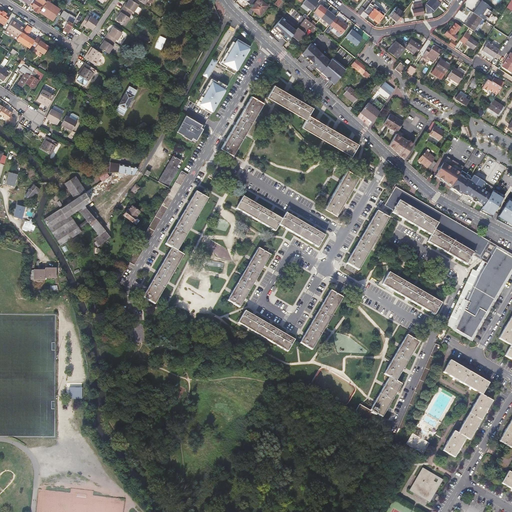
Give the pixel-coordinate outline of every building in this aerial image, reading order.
[(33,11),(37,14),(43,6),(46,2),(43,0),(36,0),(36,1),(33,0),(32,0),(29,5),(34,8),(35,9),(33,11)] [(133,0),(128,0),(127,2),(125,5),(124,5),(120,11),(121,12),(119,15),(116,19),(126,25),(130,18),(129,17),(133,11),(134,11),(139,4),(133,0)] [(257,0),(251,8),(261,16),(268,6),(260,0),(257,0)] [(311,11),(317,3),(313,0),(305,0),(303,4),(311,11)] [(437,5),(439,3),(435,0),(428,0),(425,5),(424,4),(426,14),(431,13),(433,11),(436,8),(437,5)] [(67,26),(63,30),(68,33),(76,20),(47,1),(46,2),(43,6),(40,12),(44,14),(45,14),(54,20),(57,16),(66,21),(64,24),(67,26)] [(485,4),(481,1),(473,13),(477,16),(485,4)] [(413,16),(424,14),(422,4),(413,5),(414,9),(412,9),(413,16)] [(487,6),(488,5),(485,4),(477,16),(482,19),(483,20),(485,17),(488,19),(492,13),(489,11),(491,8),(487,6)] [(329,25),(336,17),(320,5),(314,13),(329,25)] [(368,6),(363,12),(368,16),(373,9),(368,6)] [(397,7),(389,16),(397,21),(401,16),(404,13),(397,7)] [(382,17),(373,9),(368,16),(377,24),(382,17)] [(0,18),(2,20),(0,23),(4,25),(9,18),(5,16),(7,14),(3,11),(2,12),(0,10),(0,18)] [(464,26),(468,28),(473,32),(482,19),(477,16),(473,13),(464,26)] [(91,31),(98,22),(90,17),(90,18),(87,16),(81,25),(83,27),(84,26),(87,28),(91,31)] [(404,24),(404,19),(401,16),(397,21),(393,26),(404,24)] [(273,28),(288,41),(291,36),(295,31),(281,18),(273,28)] [(291,36),(298,41),(308,28),(312,32),(315,27),(312,24),(307,21),(305,19),(303,21),(300,25),(305,29),(303,32),(298,28),(295,31),(291,36)] [(24,28),(12,21),(7,29),(19,37),(20,34),(24,28)] [(451,27),(450,26),(444,34),(448,36),(448,35),(455,40),(457,36),(453,34),(458,26),(453,23),(451,27)] [(114,26),(111,30),(109,33),(108,32),(104,38),(105,39),(103,42),(100,46),(110,52),(114,45),(113,44),(117,38),(118,39),(123,32),(114,26)] [(352,28),(345,37),(356,46),(363,37),(352,28)] [(17,39),(19,37),(7,29),(5,32),(17,39)] [(30,33),(25,30),(21,35),(20,34),(19,37),(17,39),(17,40),(26,46),(29,42),(25,39),(30,33)] [(463,43),(472,50),(476,43),(468,37),(469,35),(465,33),(459,41),(463,43)] [(32,45),(36,48),(35,49),(44,54),(49,47),(44,43),(40,41),(41,40),(37,37),(32,45)] [(232,42),(219,64),(226,68),(225,70),(233,74),(235,70),(236,71),(248,50),(247,49),(248,47),(237,40),(234,44),(232,42)] [(420,47),(410,41),(405,49),(415,55),(420,47)] [(396,42),(388,52),(397,58),(405,49),(396,42)] [(330,62),(311,43),(305,50),(302,55),(330,81),(331,80),(335,83),(345,71),(340,67),(340,66),(338,64),(339,63),(332,58),(330,62)] [(482,51),(493,58),(498,51),(487,43),(482,51)] [(422,57),(432,64),(441,51),(432,45),(430,49),(428,47),(422,57)] [(96,65),(99,61),(98,61),(103,53),(93,47),(88,55),(86,53),(84,57),(96,65)] [(510,73),(511,70),(511,53),(509,52),(506,55),(507,56),(503,63),(502,62),(499,66),(510,73)] [(351,66),(366,78),(371,72),(356,59),(351,66)] [(201,74),(204,77),(213,62),(209,60),(201,74)] [(431,73),(440,79),(448,66),(439,60),(431,73)] [(90,80),(94,73),(95,73),(97,70),(86,62),(79,72),(90,80)] [(395,69),(402,74),(407,68),(400,62),(395,69)] [(20,70),(26,74),(19,85),(22,87),(25,83),(30,75),(34,69),(30,66),(29,69),(28,68),(28,67),(24,64),(20,70)] [(409,68),(408,68),(406,72),(411,76),(415,70),(410,66),(409,68)] [(0,78),(4,81),(9,73),(0,67),(0,78)] [(457,84),(463,75),(452,68),(447,77),(457,84)] [(30,75),(31,75),(26,83),(34,88),(39,81),(35,78),(37,74),(41,76),(39,78),(42,80),(44,76),(34,69),(30,75)] [(469,91),(473,93),(483,78),(479,75),(475,81),(474,80),(472,83),(473,84),(469,91)] [(488,86),(497,92),(503,82),(498,79),(494,77),(488,86)] [(217,84),(210,80),(197,102),(198,102),(200,103),(198,107),(209,114),(211,112),(212,112),(225,91),(223,91),(225,87),(218,82),(217,84)] [(371,94),(374,96),(380,88),(379,87),(383,83),(381,81),(371,94)] [(382,88),(387,93),(391,89),(385,84),(382,88)] [(129,86),(114,110),(121,114),(136,91),(129,86)] [(308,117),(312,110),(302,103),(284,93),(273,87),(266,99),(275,104),(305,121),(301,128),(323,141),(351,157),(358,146),(349,141),(333,131),(327,128),(316,122),(308,117)] [(349,88),(344,94),(353,103),(359,96),(349,88)] [(48,108),(55,95),(51,93),(51,94),(43,90),(37,100),(45,104),(44,106),(48,108)] [(458,95),(455,100),(465,106),(470,98),(460,92),(459,95),(458,95)] [(220,150),(232,157),(246,134),(263,104),(251,97),(245,107),(235,124),(225,141),(220,150)] [(503,107),(492,100),(485,111),(496,117),(497,115),(498,116),(503,107)] [(360,113),(372,123),(383,106),(379,103),(375,110),(367,104),(360,113)] [(6,113),(4,115),(8,118),(5,121),(9,124),(13,118),(10,115),(11,113),(3,106),(2,107),(1,109),(6,113)] [(63,114),(52,108),(47,118),(51,120),(58,124),(63,114)] [(62,125),(69,128),(73,131),(80,118),(79,116),(74,113),(72,114),(71,117),(67,115),(62,125)] [(385,125),(397,132),(403,123),(391,115),(385,125)] [(195,141),(204,126),(201,125),(201,126),(188,119),(189,118),(186,116),(178,129),(184,133),(183,136),(182,137),(190,141),(191,139),(195,141)] [(429,134),(438,140),(442,132),(433,127),(429,134)] [(402,138),(396,134),(389,145),(395,149),(402,138)] [(394,151),(400,154),(399,155),(404,159),(413,144),(409,140),(408,142),(402,138),(395,149),(394,151)] [(50,139),(44,149),(56,156),(60,148),(62,145),(50,139)] [(418,161),(431,172),(436,164),(433,161),(435,158),(428,153),(430,151),(427,149),(418,161)] [(173,157),(157,183),(168,188),(178,170),(176,169),(180,161),(173,157)] [(462,167),(446,157),(438,169),(455,179),(460,171),(462,167)] [(138,167),(111,162),(109,172),(110,172),(129,174),(134,175),(138,167)] [(434,176),(450,186),(455,179),(438,169),(434,176)] [(187,175),(181,171),(128,262),(134,266),(187,175)] [(331,198),(324,210),(336,217),(343,204),(352,188),(358,178),(346,171),(340,181),(331,198)] [(462,195),(471,179),(470,178),(471,177),(460,171),(455,179),(450,186),(449,188),(461,196),(462,195)] [(10,172),(7,184),(14,186),(17,174),(10,172)] [(69,215),(73,213),(78,209),(90,224),(95,219),(84,205),(87,203),(129,174),(110,172),(109,172),(99,173),(104,180),(86,192),(76,176),(65,184),(76,199),(73,202),(72,201),(69,203),(68,204),(68,205),(63,208),(69,215)] [(471,179),(462,195),(467,197),(467,196),(480,205),(484,206),(493,191),(494,189),(473,176),(471,179)] [(29,198),(35,192),(37,193),(40,190),(34,185),(25,195),(29,198)] [(130,192),(134,195),(139,188),(135,186),(130,192)] [(472,253),(479,257),(488,244),(395,191),(387,206),(393,210),(391,213),(430,236),(427,242),(466,265),(471,255),(472,253)] [(504,198),(493,191),(484,206),(480,213),(491,219),(504,198)] [(165,245),(171,249),(167,256),(157,273),(148,289),(142,299),(154,306),(175,270),(183,256),(177,252),(197,217),(207,199),(195,192),(189,203),(180,219),(170,236),(165,245)] [(297,220),(285,214),(282,220),(270,213),(253,204),(242,197),(235,209),(275,232),(278,225),(317,248),(324,236),(313,230),(297,220)] [(511,199),(510,199),(496,221),(511,228),(511,199)] [(95,219),(98,216),(87,203),(84,205),(95,219)] [(12,216),(21,218),(24,207),(15,204),(12,216)] [(136,219),(136,217),(139,213),(131,207),(127,212),(126,212),(123,217),(132,224),(133,223),(136,226),(139,221),(136,219)] [(84,230),(73,213),(69,215),(63,208),(47,219),(64,243),(84,230)] [(351,255),(345,265),(347,266),(356,270),(358,271),(371,248),(388,219),(376,212),(370,222),(361,238),(351,255)] [(110,237),(95,219),(90,224),(95,230),(99,235),(94,239),(100,246),(110,237)] [(22,229),(28,232),(31,225),(25,222),(22,229)] [(494,247),(491,245),(488,244),(479,257),(472,253),(471,255),(480,260),(482,261),(482,260),(484,261),(485,262),(494,247)] [(473,269),(447,325),(453,328),(471,338),(511,268),(511,257),(494,247),(485,262),(484,261),(482,260),(482,261),(476,271),(473,269)] [(227,302),(239,309),(244,299),(254,282),(263,266),(269,256),(257,249),(251,259),(242,276),(232,292),(227,302)] [(353,275),(356,270),(347,266),(345,270),(353,275)] [(33,269),(33,279),(57,279),(56,267),(45,268),(45,269),(33,269)] [(388,273),(381,285),(393,292),(406,300),(423,309),(434,316),(441,304),(430,297),(413,287),(396,278),(388,273)] [(299,344),(311,351),(325,327),(342,298),(330,291),(324,302),(314,318),(305,334),(299,344)] [(287,353),(294,341),(285,336),(269,326),(252,317),(244,312),(237,324),(287,353)] [(511,344),(511,342),(511,315),(505,327),(498,339),(510,346),(504,356),(511,360),(511,344)] [(418,343),(406,336),(400,346),(391,363),(383,375),(389,378),(395,382),(403,369),(412,353),(418,343)] [(402,439),(442,347),(440,347),(435,345),(396,436),(395,440),(400,442),(401,439),(402,439)] [(491,402),(481,396),(488,383),(477,377),(461,368),(448,360),(441,372),(454,380),(470,389),(480,395),(474,405),(464,422),(457,434),(451,430),(445,441),(440,450),(451,457),(457,447),(463,438),(469,441),(477,427),(485,412),(491,402)] [(353,416),(375,429),(387,408),(397,392),(401,385),(395,382),(389,378),(385,385),(375,402),(370,411),(360,406),(359,405),(353,416)] [(69,397),(80,398),(81,389),(70,388),(69,397)] [(499,442),(511,449),(511,447),(511,418),(505,430),(499,442)] [(405,445),(422,455),(429,444),(411,434),(405,445)] [(438,484),(430,479),(433,474),(422,468),(410,489),(428,500),(430,497),(433,492),(438,484)] [(511,472),(508,470),(501,482),(511,488),(511,472)] [(438,484),(441,479),(433,474),(430,479),(438,484)]
